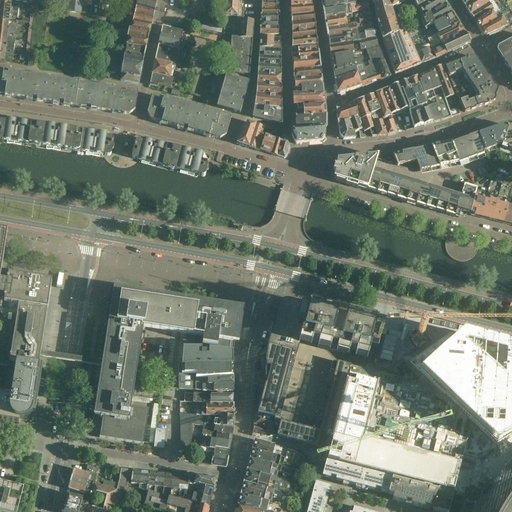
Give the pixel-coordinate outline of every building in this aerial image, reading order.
[(68,0),(67,13),(81,14),(82,0),(68,0)] [(137,0),(137,1),(137,4),(136,7),(154,12),(155,8),(156,5),(137,0)] [(225,0),(225,17),(240,18),(240,0),(225,0)] [(275,0),(262,0),(262,3),(261,3),(261,10),(279,10),(278,3),(275,3),(275,0)] [(322,0),(321,0),(323,10),(343,7),(342,3),(348,3),(349,6),(356,5),(357,5),(356,0),(354,0),(322,0)] [(371,0),(374,7),(386,0),(391,10),(392,9),(396,6),(398,5),(394,0),(371,0)] [(399,34),(395,21),(392,9),(391,10),(386,0),(374,7),(377,22),(380,34),(382,41),(399,34)] [(416,9),(417,8),(430,0),(411,0),(416,7),(414,8),(416,9)] [(415,24),(420,20),(423,18),(445,5),(442,0),(430,0),(417,8),(421,14),(413,20),(415,24)] [(474,0),(464,7),(470,16),(488,5),(494,0),(474,0)] [(470,16),(475,23),(490,14),(504,4),(510,0),(511,0),(494,0),(488,5),(470,16)] [(0,3),(0,11),(18,14),(18,9),(10,8),(11,5),(0,3)] [(357,5),(356,5),(357,13),(362,12),(362,15),(370,14),(369,11),(367,4),(357,5)] [(475,23),(480,31),(501,18),(498,13),(505,9),(506,10),(508,9),(504,4),(490,14),(475,23)] [(343,7),(323,10),(324,20),(344,17),(345,17),(351,16),(351,14),(357,13),(356,5),(349,6),(343,7)] [(421,36),(424,35),(425,34),(428,27),(452,14),(445,5),(423,18),(420,20),(424,29),(419,31),(421,36)] [(312,15),(311,6),(291,8),(291,17),(312,15)] [(400,18),(396,6),(392,9),(395,21),(400,18)] [(134,15),(152,20),(154,12),(136,7),(134,15)] [(507,27),(508,26),(509,26),(503,17),(508,14),(511,19),(511,16),(508,9),(506,10),(505,9),(498,13),(501,18),(507,27)] [(0,11),(0,20),(9,22),(9,18),(17,19),(18,14),(0,11)] [(452,14),(428,27),(425,34),(424,35),(427,41),(459,25),(455,20),(452,14)] [(509,29),(510,28),(511,28),(511,27),(511,19),(508,14),(503,17),(509,26),(508,26),(509,29)] [(133,15),(131,23),(132,23),(151,27),(152,20),(134,15),(134,16),(133,15)] [(291,17),(291,25),(313,23),(312,15),(291,17)] [(346,25),(344,17),(324,20),(326,30),(360,25),(371,24),(370,17),(358,18),(358,22),(355,22),(355,23),(346,25)] [(501,18),(480,31),(482,35),(482,36),(486,37),(486,36),(507,27),(501,18)] [(0,20),(0,29),(16,31),(16,26),(9,25),(9,22),(0,20)] [(249,76),(254,22),(233,20),(230,50),(228,73),(229,73),(243,77),(244,76),(249,76)] [(150,34),(151,27),(132,23),(131,30),(150,34)] [(291,25),(292,33),(314,31),(313,23),(291,25)] [(327,38),(372,31),(373,31),(371,24),(360,25),(326,30),(327,38)] [(464,34),(459,25),(427,41),(431,51),(442,46),(464,34)] [(162,27),(160,35),(181,40),(183,32),(162,27)] [(0,29),(0,37),(7,38),(8,34),(15,35),(16,31),(0,29)] [(148,42),(150,34),(131,30),(130,30),(128,37),(129,37),(148,42)] [(190,36),(215,43),(217,37),(203,33),(202,34),(191,31),(190,36)] [(291,33),(292,41),(315,38),(314,31),(292,33),(291,33)] [(327,38),(329,47),(357,42),(374,40),(372,31),(327,38)] [(382,41),(394,76),(402,73),(412,68),(413,69),(420,66),(408,41),(409,41),(404,31),(399,34),(382,41)] [(470,43),(467,38),(464,34),(442,46),(446,55),(470,43)] [(160,35),(158,46),(179,51),(180,51),(182,40),(181,40),(160,35)] [(446,55),(442,46),(431,51),(427,41),(424,35),(421,36),(409,41),(408,41),(420,66),(435,60),(446,55)] [(0,37),(0,45),(14,47),(14,43),(7,42),(7,38),(0,37)] [(129,37),(128,46),(146,50),(148,42),(129,37)] [(259,49),(281,49),(280,45),(280,39),(259,38),(259,49)] [(292,41),(292,48),(317,46),(315,38),(292,41)] [(329,47),(331,58),(377,48),(375,39),(374,40),(357,42),(329,47)] [(503,61),(511,55),(511,40),(499,47),(498,53),(503,61)] [(0,45),(0,54),(5,55),(6,51),(13,52),(14,47),(0,45)] [(128,46),(126,54),(145,58),(146,50),(128,46)] [(158,46),(157,47),(154,61),(175,66),(179,51),(158,46)] [(291,48),(292,54),(318,52),(317,46),(292,48),(291,48)] [(382,59),(377,48),(331,58),(333,69),(333,73),(346,70),(361,65),(362,65),(370,63),(371,63),(375,62),(382,59)] [(280,59),(281,49),(259,49),(258,58),(280,59)] [(318,58),(318,52),(292,54),(292,61),(293,61),(318,58)] [(5,55),(0,54),(0,63),(4,64),(12,64),(12,59),(5,58),(5,55)] [(126,54),(124,62),(143,66),(145,58),(126,54)] [(511,55),(503,61),(511,74),(511,55)] [(280,67),(280,59),(258,58),(257,66),(280,67)] [(293,61),(293,72),(320,69),(318,58),(293,61)] [(470,58),(459,62),(462,70),(461,70),(465,76),(463,77),(466,81),(483,70),(476,60),(470,58)] [(382,81),(390,78),(382,59),(375,62),(382,81)] [(154,61),(153,68),(151,75),(170,79),(172,71),(174,71),(175,66),(154,61)] [(124,62),(122,76),(140,80),(143,66),(124,62)] [(364,87),(382,81),(375,62),(371,63),(370,63),(362,65),(364,72),(356,75),(358,81),(355,82),(356,84),(363,82),(364,87)] [(449,77),(455,75),(454,73),(461,70),(462,70),(459,62),(445,68),(449,77)] [(335,82),(356,75),(364,72),(362,65),(361,65),(346,70),(333,73),(335,82)] [(281,76),(280,67),(257,66),(257,75),(281,76)] [(453,96),(441,68),(433,72),(442,95),(444,101),(445,101),(444,100),(453,96)] [(293,72),(293,81),(295,80),(309,79),(321,78),(320,69),(293,72)] [(492,84),(483,70),(466,81),(469,86),(471,84),(477,93),(492,84)] [(0,71),(0,95),(35,101),(80,108),(128,115),(130,110),(134,111),(137,92),(80,83),(32,76),(0,71)] [(433,72),(426,75),(434,98),(442,95),(433,72)] [(229,73),(228,77),(226,76),(217,108),(240,115),(249,83),(242,81),(243,77),(229,73)] [(149,84),(158,87),(170,90),(172,80),(170,79),(151,75),(149,84)] [(280,86),(281,76),(257,75),(256,85),(280,86)] [(335,82),(336,94),(337,96),(345,93),(361,88),(364,87),(363,82),(356,84),(355,82),(358,81),(356,75),(335,82)] [(434,98),(426,75),(416,79),(424,102),(434,98)] [(139,86),(140,80),(122,76),(120,82),(139,86)] [(295,87),(291,87),(292,89),(293,89),(295,89),(308,88),(322,87),(321,78),(309,79),(295,80),(295,87)] [(424,126),(432,124),(424,102),(416,79),(408,82),(415,102),(416,104),(416,106),(418,109),(424,126)] [(408,82),(399,86),(407,109),(409,115),(411,122),(413,129),(424,126),(418,109),(413,111),(410,104),(415,102),(408,82)] [(497,91),(492,84),(477,93),(479,99),(474,100),(477,108),(493,103),(497,91)] [(256,85),(255,95),(281,97),(281,86),(280,86),(256,85)] [(399,112),(407,109),(399,86),(390,89),(399,112)] [(294,91),(294,95),(323,95),(322,87),(308,88),(295,89),(293,89),(294,89),(292,90),(292,91),(294,91)] [(398,117),(400,116),(399,112),(390,89),(382,93),(390,115),(397,113),(398,117)] [(391,118),(390,115),(382,93),(373,96),(382,121),(388,119),(391,118)] [(459,102),(463,110),(465,113),(477,108),(474,100),(471,101),(467,103),(467,101),(463,94),(459,96),(458,94),(457,94),(460,102),(459,102)] [(281,110),(281,97),(255,95),(254,107),(281,110)] [(292,95),(293,107),(325,105),(323,95),(294,95),(292,95)] [(449,112),(444,101),(442,95),(434,98),(442,121),(451,117),(449,112)] [(231,118),(152,96),(147,114),(152,116),(150,121),(185,131),(220,140),(221,136),(226,137),(231,118)] [(377,137),(381,137),(378,130),(384,128),(383,125),(382,121),(373,96),(364,100),(369,114),(370,117),(375,131),(377,137)] [(432,124),(437,122),(442,121),(434,98),(424,102),(432,124)] [(364,100),(353,104),(353,105),(358,117),(359,121),(370,117),(369,114),(364,100)] [(291,107),(291,118),(326,117),(325,106),(325,105),(293,107),(291,107)] [(353,105),(336,111),(338,125),(347,122),(351,135),(355,134),(354,133),(359,131),(360,139),(365,139),(364,132),(359,121),(358,117),(353,105)] [(252,118),(254,119),(281,125),(281,110),(254,107),(252,118)] [(457,109),(449,112),(451,117),(459,114),(457,109)] [(108,132),(75,127),(43,123),(6,117),(5,117),(5,118),(5,119),(6,120),(8,120),(8,121),(6,122),(1,121),(0,121),(0,140),(2,140),(7,141),(7,144),(20,146),(21,143),(46,147),(46,149),(60,152),(60,149),(86,153),(85,155),(99,158),(100,155),(108,157),(111,155),(113,140),(111,138),(106,137),(105,135),(107,135),(108,135),(109,134),(109,133),(108,133),(108,132)] [(291,118),(291,131),(325,129),(326,129),(326,117),(291,118)] [(371,137),(377,137),(375,131),(370,117),(359,121),(364,132),(369,130),(371,137)] [(387,137),(396,134),(391,118),(388,119),(389,123),(383,125),(384,128),(387,137)] [(246,122),(236,144),(242,147),(248,149),(256,126),(250,124),(246,122)] [(345,140),(355,140),(355,134),(351,135),(347,122),(338,125),(339,138),(342,140),(343,140),(345,140)] [(262,124),(261,128),(262,128),(270,131),(278,134),(279,128),(262,124)] [(261,128),(256,126),(248,149),(259,152),(260,151),(265,137),(259,135),(262,128),(261,128)] [(485,151),(485,152),(489,150),(495,148),(494,145),(498,143),(502,145),(508,128),(503,126),(478,134),(485,151)] [(381,137),(387,137),(384,128),(378,130),(381,137)] [(511,129),(508,128),(502,145),(508,147),(507,149),(511,150),(511,129)] [(305,144),(322,142),(324,140),(325,129),(291,131),(292,137),(296,144),(305,144)] [(478,134),(468,138),(476,157),(484,155),(483,152),(485,151),(478,134)] [(265,136),(265,137),(260,151),(271,155),(270,155),(271,155),(276,140),(269,138),(270,137),(265,136)] [(205,176),(207,168),(209,161),(208,159),(202,157),(201,156),(201,155),(204,156),(205,155),(205,154),(204,153),(176,146),(143,137),(142,137),(141,138),(141,139),(141,140),(142,140),(144,141),(143,142),(137,140),(135,142),(131,157),(132,159),(141,161),(141,164),(155,167),(155,165),(180,172),(179,174),(193,177),(194,175),(202,177),(205,176)] [(285,138),(282,138),(281,142),(277,157),(283,159),(286,158),(289,147),(285,138)] [(467,161),(476,157),(468,138),(467,138),(460,141),(467,161)] [(271,155),(277,157),(281,142),(276,140),(271,155)] [(458,164),(467,161),(460,141),(451,144),(458,164)] [(451,143),(441,145),(449,165),(457,164),(458,164),(451,144),(451,143)] [(439,167),(449,165),(441,145),(431,147),(439,167)] [(430,169),(439,167),(431,147),(430,148),(422,149),(430,169)] [(422,149),(413,151),(412,151),(416,162),(415,162),(419,171),(430,169),(422,149)] [(392,155),(397,166),(415,162),(416,162),(412,151),(392,155)] [(377,157),(367,158),(367,157),(354,159),(339,160),(339,161),(337,161),(337,162),(336,167),(333,167),(332,173),(335,173),(333,179),(335,180),(335,181),(345,184),(345,186),(356,189),(357,188),(367,191),(373,170),(377,157)] [(376,193),(383,173),(373,170),(367,191),(367,190),(376,193)] [(495,175),(496,173),(495,172),(487,177),(488,179),(490,180),(490,177),(495,175)] [(392,176),(383,173),(376,193),(380,195),(382,196),(382,195),(386,196),(392,176)] [(503,177),(496,175),(494,182),(500,184),(503,177)] [(402,179),(395,177),(392,176),(386,196),(386,197),(387,196),(396,199),(395,199),(396,199),(402,179)] [(511,179),(505,178),(503,184),(511,186),(511,185),(511,179)] [(412,182),(402,179),(396,199),(406,202),(412,182)] [(422,185),(412,182),(406,202),(406,203),(406,202),(415,205),(422,185)] [(431,188),(422,185),(415,205),(425,208),(431,188)] [(461,197),(454,217),(455,217),(458,218),(459,217),(460,212),(466,213),(469,214),(475,193),(476,192),(476,189),(464,185),(460,197),(461,197)] [(431,210),(435,211),(441,191),(431,188),(425,208),(429,210),(431,211),(431,210)] [(451,194),(441,191),(435,211),(435,212),(435,211),(444,214),(445,214),(451,194)] [(469,214),(470,215),(470,217),(473,217),(474,216),(481,217),(485,199),(483,199),(484,194),(476,192),(475,193),(469,214)] [(460,197),(451,194),(445,214),(454,217),(461,197),(460,197)] [(481,217),(492,220),(497,197),(489,194),(488,200),(485,199),(481,217)] [(492,220),(503,223),(507,205),(504,204),(506,199),(497,197),(492,220)] [(503,223),(504,223),(511,224),(511,200),(510,205),(507,205),(503,223)] [(0,313),(2,314),(0,324),(0,365),(9,367),(10,363),(15,363),(38,367),(39,360),(40,353),(51,281),(8,274),(9,268),(12,269),(11,266),(10,264),(9,261),(7,259),(5,256),(4,255),(6,237),(0,235),(0,313)] [(111,286),(106,321),(110,322),(113,322),(141,327),(141,326),(143,327),(177,332),(203,336),(202,342),(196,341),(196,345),(216,348),(217,348),(233,350),(234,340),(238,314),(239,310),(231,308),(148,296),(148,295),(148,292),(111,286)] [(268,343),(267,347),(268,347),(292,353),(296,354),(296,355),(297,355),(295,364),(293,373),(290,382),(288,391),(286,400),(283,409),(281,416),(281,420),(275,418),(275,419),(274,419),(272,428),(278,430),(276,437),(277,437),(280,424),(290,426),(300,429),(310,431),(319,433),(321,434),(317,448),(316,448),(315,450),(323,453),(324,453),(325,449),(327,449),(329,450),(350,368),(364,372),(365,366),(366,363),(367,359),(370,348),(377,350),(382,331),(375,329),(375,327),(376,323),(368,321),(366,321),(365,320),(356,318),(346,316),(345,315),(343,315),(342,314),(326,310),(309,306),(303,304),(301,304),(300,303),(294,302),(293,302),(291,301),(289,301),(288,300),(287,300),(286,300),(285,301),(284,301),(283,301),(282,302),(280,303),(279,304),(279,305),(278,306),(278,307),(274,320),(273,323),(268,343)] [(113,322),(113,325),(108,324),(102,358),(100,357),(99,363),(98,369),(96,379),(90,417),(93,417),(95,419),(102,420),(99,439),(143,446),(148,411),(131,408),(143,327),(141,326),(141,327),(113,322)] [(329,450),(326,462),(391,479),(452,494),(453,495),(462,460),(472,463),(511,439),(511,348),(461,335),(458,338),(446,336),(409,363),(405,358),(386,371),(365,366),(364,372),(350,368),(329,450)] [(266,356),(267,356),(295,364),(297,355),(296,355),(296,354),(292,353),(268,347),(267,347),(266,356)] [(233,365),(232,352),(203,349),(182,349),(181,367),(194,366),(195,366),(221,365),(233,365)] [(40,353),(39,360),(71,365),(98,369),(99,363),(72,358),(40,353)] [(266,356),(266,357),(266,366),(267,366),(293,373),(295,364),(267,356),(266,356)] [(0,421),(19,424),(19,422),(21,422),(24,421),(26,421),(28,419),(29,418),(31,416),(32,414),(32,412),(35,412),(42,367),(38,367),(15,363),(11,388),(4,387),(3,394),(0,394),(0,421)] [(181,367),(178,368),(178,375),(195,375),(195,379),(205,378),(233,377),(233,368),(233,365),(221,365),(195,366),(194,366),(181,367)] [(267,366),(266,366),(266,376),(267,376),(290,382),(293,373),(267,366)] [(178,389),(202,392),(202,386),(206,386),(205,378),(195,379),(195,375),(178,375),(178,389)] [(266,377),(264,385),(266,385),(288,391),(290,382),(267,376),(266,376),(266,377)] [(233,377),(205,378),(206,386),(232,385),(233,385),(233,377)] [(264,386),(262,394),(263,394),(286,400),(288,391),(266,385),(264,385),(264,386)] [(210,396),(193,394),(184,394),(183,402),(192,403),(209,405),(231,405),(232,396),(210,396)] [(262,394),(260,403),(261,404),(278,408),(283,409),(286,400),(263,394),(262,394)] [(231,405),(209,405),(192,403),(183,402),(179,402),(179,408),(179,414),(188,415),(194,416),(206,417),(215,417),(220,416),(233,416),(233,405),(231,405)] [(260,403),(257,414),(258,414),(274,419),(275,419),(275,418),(281,420),(281,416),(283,409),(278,408),(261,404),(260,403)] [(180,429),(180,433),(180,436),(180,442),(180,447),(180,451),(193,453),(192,425),(203,427),(203,426),(206,417),(194,416),(188,415),(179,414),(179,416),(180,423),(180,429)] [(273,419),(258,415),(256,415),(254,426),(270,430),(270,429),(273,419)] [(232,429),(233,416),(220,416),(215,417),(215,420),(214,426),(232,429)] [(231,436),(232,429),(214,426),(215,420),(215,417),(206,417),(203,426),(211,429),(213,429),(212,433),(231,436)] [(277,437),(287,440),(290,426),(280,424),(277,437)] [(231,443),(231,436),(212,433),(213,429),(211,429),(203,426),(203,427),(202,432),(200,439),(199,448),(200,448),(200,453),(213,455),(214,449),(229,451),(231,443)] [(251,436),(256,437),(259,438),(264,438),(265,431),(269,432),(270,430),(254,426),(251,436)] [(287,440),(296,442),(300,429),(290,426),(287,440)] [(296,442),(306,445),(310,431),(300,429),(296,442)] [(154,448),(163,449),(165,432),(156,431),(154,448)] [(310,431),(306,445),(316,448),(317,448),(321,434),(319,433),(310,431)] [(255,441),(252,450),(271,456),(273,450),(281,452),(282,448),(255,441)] [(228,458),(229,451),(214,449),(213,455),(228,458)] [(252,450),(250,459),(281,468),(284,459),(271,456),(252,450)] [(226,468),(228,458),(213,455),(200,453),(198,464),(204,465),(211,466),(226,468)] [(250,459),(249,460),(247,471),(309,486),(312,475),(298,472),(283,468),(281,468),(250,459)] [(321,478),(382,494),(387,495),(391,479),(325,462),(321,478)] [(74,470),(72,476),(95,483),(96,476),(97,476),(99,468),(88,466),(86,474),(74,470)] [(123,502),(127,486),(128,481),(131,471),(121,470),(118,483),(118,485),(114,498),(111,506),(109,511),(116,511),(120,501),(123,502)] [(127,486),(131,488),(131,485),(139,486),(140,472),(131,471),(128,481),(127,486)] [(305,499),(309,487),(309,486),(247,471),(243,483),(272,491),(305,499)] [(148,473),(140,472),(139,486),(139,490),(146,492),(148,473)] [(156,474),(148,473),(146,492),(148,492),(154,494),(156,474)] [(164,475),(156,474),(154,494),(162,496),(164,475)] [(172,476),(164,475),(162,496),(170,498),(172,476)] [(72,476),(70,483),(93,490),(95,483),(72,476)] [(96,486),(97,481),(98,476),(97,476),(96,476),(95,483),(93,490),(92,492),(93,492),(107,496),(111,482),(104,481),(102,487),(96,486)] [(180,476),(172,476),(170,498),(178,500),(180,476)] [(188,477),(180,476),(178,500),(184,501),(184,496),(187,497),(188,495),(186,495),(187,493),(185,493),(185,491),(187,491),(187,484),(188,477)] [(195,479),(188,477),(187,484),(187,491),(185,491),(185,493),(187,493),(186,495),(188,495),(188,494),(193,494),(195,485),(213,490),(215,483),(213,480),(196,478),(195,479)] [(432,511),(433,511),(448,511),(449,511),(448,511),(449,507),(450,504),(451,500),(452,500),(453,496),(452,496),(452,494),(391,479),(387,495),(393,496),(391,501),(423,509),(423,510),(428,511),(429,508),(432,509),(432,511)] [(13,511),(21,486),(0,480),(0,511),(13,511)] [(111,482),(107,496),(105,503),(104,504),(111,506),(114,498),(118,485),(118,483),(111,482)] [(68,490),(80,494),(91,497),(93,492),(92,492),(93,490),(70,483),(68,490)] [(305,501),(305,499),(272,491),(243,483),(240,495),(292,508),(295,498),(305,501)] [(323,511),(330,488),(315,483),(306,511),(323,511)] [(213,490),(195,485),(193,494),(211,499),(213,490)] [(206,511),(208,508),(184,501),(178,500),(170,498),(162,496),(154,494),(148,492),(143,507),(161,511),(206,511)] [(208,508),(211,499),(193,494),(188,494),(188,495),(187,497),(184,496),(184,501),(208,508)] [(67,495),(65,502),(64,505),(87,511),(88,507),(88,506),(89,506),(90,501),(67,495)] [(240,495),(237,506),(259,511),(290,511),(292,508),(240,495)] [(511,511),(511,497),(509,502),(504,508),(501,511),(511,511)]
